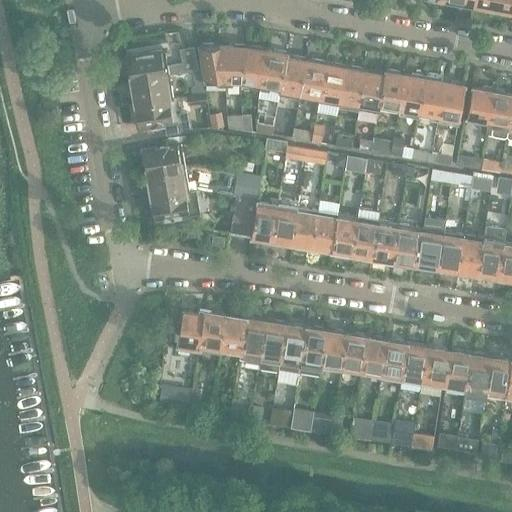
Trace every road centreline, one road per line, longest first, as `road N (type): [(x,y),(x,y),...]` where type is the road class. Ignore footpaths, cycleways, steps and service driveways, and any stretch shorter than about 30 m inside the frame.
road 1 (residential): [(76,12),(118,264),(511,320)]
road 2 (residential): [(266,0),(307,15),(511,53)]
road 3 (residential): [(206,0),(76,12)]
